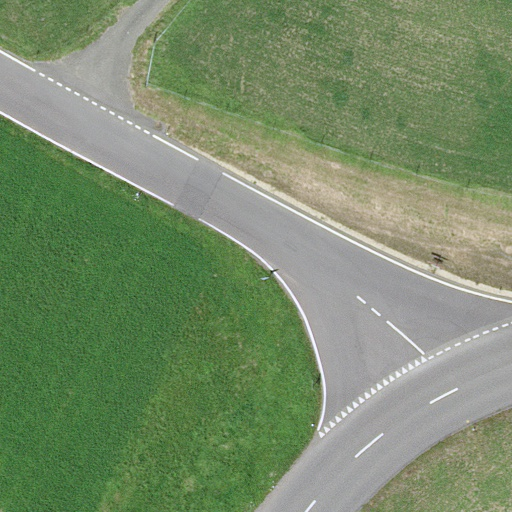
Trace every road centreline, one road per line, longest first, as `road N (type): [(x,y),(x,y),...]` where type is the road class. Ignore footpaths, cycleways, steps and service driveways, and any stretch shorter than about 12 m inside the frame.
road 1 (tertiary): [(0,86),(287,239),(391,321),(446,393)]
road 2 (secondary): [(305,511),(332,472),(446,393)]
road 3 (track): [(54,120),(100,55),(155,0)]
